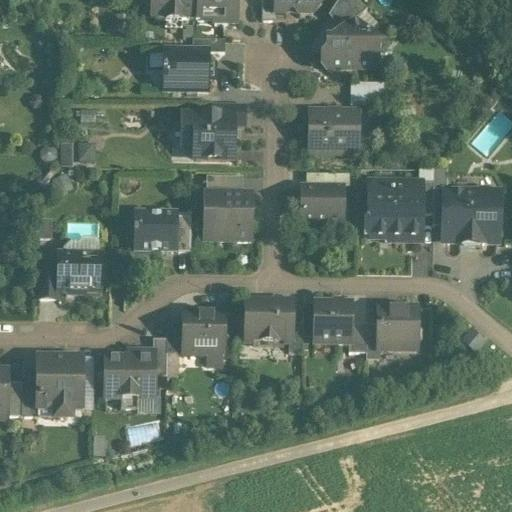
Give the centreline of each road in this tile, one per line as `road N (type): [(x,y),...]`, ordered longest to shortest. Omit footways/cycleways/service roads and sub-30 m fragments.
road 1 (track): [(68,511),(511,398)]
road 2 (residential): [(0,340),(111,340),(178,288),(272,282)]
road 3 (residential): [(272,282),(441,288),(511,347)]
road 4 (residential): [(272,282),(268,58)]
